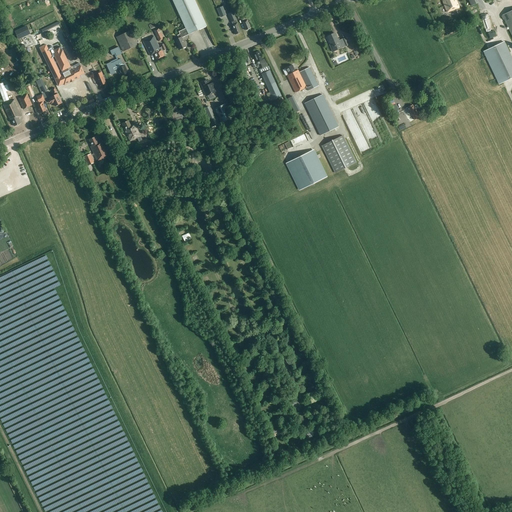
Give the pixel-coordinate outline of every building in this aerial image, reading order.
[(172,0),(189,35),(207,26),(195,0),(172,0)] [(441,0),(447,13),(459,8),(456,0),(441,0)] [(511,10),(502,15),(511,35),(511,10)] [(144,35),(153,29),(147,20),(142,23),(133,11),(129,14),(137,26),(138,25),(144,35)] [(480,12),(484,30),(488,29),(485,11),(480,12)] [(235,35),(241,32),(237,23),(236,20),(237,20),(233,12),(228,14),(232,22),(233,24),(231,25),(235,35)] [(251,28),(247,20),(246,17),(242,19),(243,21),(242,22),(245,30),(251,28)] [(27,26),(14,31),(18,40),(30,34),(27,26)] [(154,31),(159,41),(165,38),(160,28),(154,31)] [(131,30),(116,37),(123,52),(138,45),(131,30)] [(180,49),(186,47),(182,37),(185,36),(182,30),(178,32),(180,34),(177,35),(179,38),(175,40),(180,49)] [(338,41),(335,33),(327,36),(330,43),(329,43),(332,51),(342,47),(339,40),(338,41)] [(72,60),(76,59),(73,50),(69,52),(67,46),(69,45),(66,37),(63,38),(65,45),(62,46),(67,58),(71,56),(72,60)] [(157,60),(164,56),(162,50),(163,50),(163,51),(166,50),(163,44),(161,45),(162,48),(160,49),(154,37),(144,42),(150,56),(154,54),(157,60)] [(511,78),(511,57),(504,41),(483,52),(499,85),(511,78)] [(81,66),(79,63),(71,67),(62,50),(61,51),(59,48),(54,50),(52,46),(48,48),(46,45),(39,48),(55,79),(58,86),(64,84),(64,85),(71,82),(74,81),(80,78),(79,76),(84,73),(81,66)] [(116,55),(121,53),(119,47),(110,51),(112,55),(115,53),(116,55)] [(262,59),(259,51),(253,54),(258,65),(261,64),(262,68),(267,66),(264,59),(262,59)] [(100,60),(98,56),(97,57),(91,59),(85,62),(87,67),(94,64),(93,64),(99,61),(98,60),(100,60)] [(128,73),(125,66),(124,66),(123,64),(124,64),(123,63),(123,64),(120,59),(111,63),(111,62),(106,64),(110,74),(115,72),(114,71),(117,69),(120,74),(121,73),(122,76),(128,73)] [(292,65),(285,68),(288,74),(286,74),(295,92),(306,87),(307,90),(317,85),(309,67),(299,72),(298,70),(295,71),(292,65)] [(99,78),(97,79),(100,86),(106,83),(104,79),(105,79),(104,75),(103,76),(101,72),(98,74),(99,78)] [(271,72),(262,76),(273,101),(282,97),(271,72)] [(206,96),(217,91),(213,82),(209,84),(207,79),(200,82),(206,96)] [(34,96),(30,86),(26,87),(30,98),(34,96)] [(175,95),(172,87),(165,90),(167,95),(166,96),(172,110),(181,106),(176,95),(175,95)] [(62,103),(58,94),(55,88),(52,89),(54,94),(55,94),(56,95),(49,98),(51,104),(53,103),(55,106),(62,103)] [(23,109),(32,105),(27,94),(18,98),(23,109)] [(46,110),(42,101),(45,100),(42,94),(36,97),(39,103),(36,104),(40,113),(46,110)] [(304,104),(310,115),(320,136),(339,127),(323,95),(304,104)] [(300,110),(293,96),(288,98),(295,113),(300,110)] [(22,116),(14,100),(3,105),(10,120),(11,119),(14,126),(21,123),(18,118),(22,116)] [(232,118),(225,103),(214,108),(221,123),(232,118)] [(408,113),(410,112),(414,120),(420,117),(416,109),(415,110),(413,105),(409,107),(406,108),(408,113)] [(209,106),(203,109),(206,117),(211,128),(212,127),(216,125),(218,125),(209,106)] [(163,127),(166,135),(168,135),(162,117),(159,118),(160,121),(159,121),(160,126),(161,125),(163,127)] [(146,139),(143,141),(135,125),(131,126),(129,121),(122,124),(126,131),(125,131),(130,142),(137,138),(142,149),(150,146),(146,139)] [(356,163),(343,135),(321,146),(335,173),(356,163)] [(91,147),(94,154),(91,155),(91,154),(84,157),(88,166),(95,163),(92,156),(94,155),(97,162),(109,156),(103,141),(99,143),(96,136),(89,140),(92,146),(91,147)] [(327,177),(314,150),(286,164),(299,190),(327,177)] [(220,159),(213,162),(218,173),(225,170),(220,159)]
